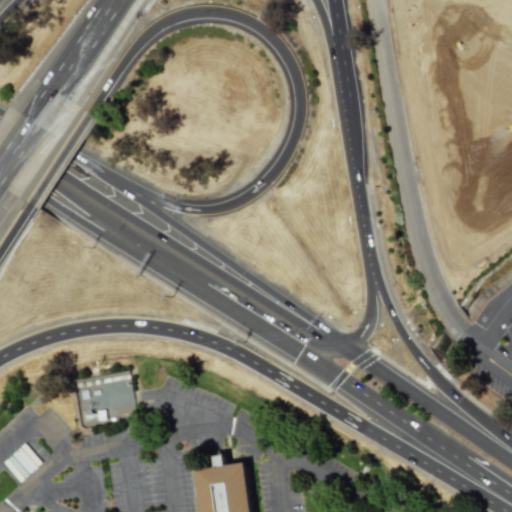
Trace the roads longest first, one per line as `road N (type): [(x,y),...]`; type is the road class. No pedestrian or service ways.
road 1 (motorway): [(89,120),(145,40),(185,16),(246,19),(275,39),(298,78),(293,148),(239,201),(182,208),(103,177)]
road 2 (motorway): [(0,360),(91,329),(199,336),(511,507)]
road 3 (residential): [(511,367),(465,331),(428,271),(378,0)]
road 4 (primary): [(338,347),(0,139)]
road 5 (primary): [(338,347),(103,177)]
road 6 (primary): [(310,355),(511,497)]
road 7 (primary): [(0,161),(203,287)]
road 8 (motorway): [(511,443),(428,368),(371,267)]
road 9 (primary): [(511,461),(338,347)]
road 10 (motorway): [(371,267),(342,98)]
road 11 (primary): [(203,287),(310,355)]
road 12 (primary): [(103,177),(0,114)]
